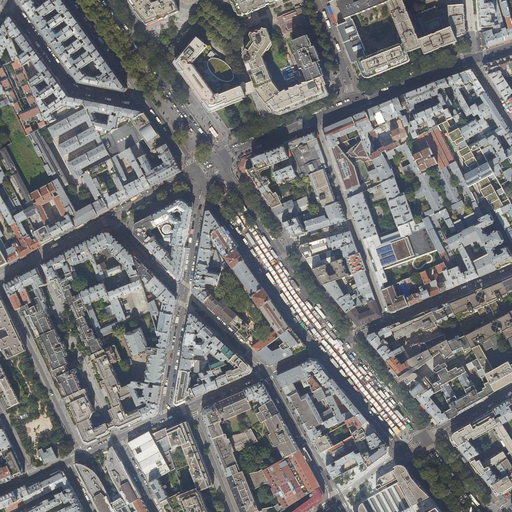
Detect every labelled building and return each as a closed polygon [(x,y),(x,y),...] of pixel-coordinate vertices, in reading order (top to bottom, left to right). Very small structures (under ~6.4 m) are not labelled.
[(49,0),(38,8),(34,4),(37,2),(37,1),(36,0),(32,0),(23,7),(26,11),(32,19),(59,0),(49,0)] [(35,23),(42,32),(71,11),(65,3),(63,0),(59,0),(32,19),(35,23)] [(128,0),(141,18),(147,25),(170,15),(179,12),(174,0),(161,0),(153,3),(150,0),(128,0)] [(232,0),(232,2),(234,3),(239,16),(240,15),(243,16),(244,14),(246,14),(249,13),(250,11),(253,10),(256,9),(264,6),(267,5),(265,0),(232,0)] [(347,22),(345,18),(338,1),(337,0),(333,0),(329,2),(329,3),(339,25),(347,22)] [(341,0),(338,1),(345,18),(351,16),(356,14),(368,10),(388,2),(392,0),(341,0)] [(422,47),(419,39),(413,23),(410,16),(407,9),(403,0),(392,0),(388,2),(404,43),(408,53),(422,47)] [(478,0),(480,9),(495,8),(493,2),(485,2),(485,0),(478,0)] [(492,0),(493,2),(495,8),(496,13),(498,19),(500,24),(502,32),(504,41),(511,39),(511,38),(511,20),(511,18),(510,15),(506,0),(492,0)] [(452,27),(456,37),(462,34),(464,35),(466,32),(464,4),(456,5),(448,6),(448,9),(452,27)] [(452,27),(448,9),(443,11),(441,8),(437,10),(435,7),(421,11),(422,14),(423,16),(418,18),(426,37),(452,27)] [(307,24),(300,8),(295,10),(287,13),(277,18),(279,24),(284,34),(304,25),(306,25),(307,24)] [(492,19),(491,13),(496,13),(495,8),(480,9),(481,26),(481,27),(490,27),(491,27),(500,24),(498,19),(492,19)] [(48,40),(51,45),(80,24),(76,19),(71,11),(42,32),(48,40)] [(5,23),(9,33),(10,36),(12,41),(15,39),(15,38),(14,37),(15,36),(18,39),(25,34),(19,26),(12,16),(8,17),(6,20),(5,23)] [(353,62),(367,57),(364,50),(366,50),(353,18),(352,19),(351,16),(345,18),(347,22),(339,25),(340,28),(344,40),(347,47),(352,59),(353,62)] [(0,67),(3,66),(0,60),(0,59),(6,48),(8,47),(14,61),(20,58),(19,56),(12,41),(10,36),(9,36),(10,39),(8,40),(7,37),(9,33),(5,23),(0,33),(0,67)] [(55,50),(60,58),(90,37),(84,29),(80,24),(51,45),(55,50)] [(493,35),(502,32),(500,24),(491,27),(490,27),(491,30),(493,35)] [(419,39),(422,47),(425,54),(429,53),(432,51),(433,51),(457,41),(456,37),(452,27),(426,37),(423,38),(419,39)] [(273,82),(263,57),(272,42),(267,28),(265,29),(263,28),(262,30),(260,31),(257,30),(256,33),(254,34),(252,32),(251,35),(250,35),(253,40),(251,43),(243,54),(245,55),(244,56),(244,57),(244,58),(245,59),(246,61),(246,63),(254,81),(257,88),(258,91),(267,103),(281,93),(273,82)] [(491,30),(490,30),(481,34),(482,45),(485,47),(492,45),(504,41),(502,32),(493,35),(491,30)] [(25,34),(18,39),(17,40),(25,51),(19,56),(20,58),(21,61),(36,50),(32,44),(25,34)] [(303,68),(309,82),(321,77),(324,76),(323,73),(319,62),(321,61),(318,54),(318,53),(315,46),(313,47),(308,35),(295,40),(292,41),(294,46),(293,46),(295,51),(296,50),(297,53),(295,54),(300,69),(303,68)] [(246,95),(248,94),(250,94),(253,92),(258,91),(257,88),(254,81),(246,84),(245,83),(244,83),(243,83),(242,84),(242,85),(241,82),(214,92),(201,74),(204,72),(205,71),(205,70),(202,66),(198,63),(203,58),(211,48),(197,36),(175,62),(175,63),(175,64),(176,65),(193,89),(210,113),(211,113),(212,112),(214,111),(244,100),(243,98),(246,96),(246,95)] [(70,71),(85,60),(99,50),(94,43),(90,37),(60,58),(67,66),(70,71)] [(367,57),(353,62),(359,77),(362,76),(363,79),(384,71),(390,68),(395,66),(410,60),(408,53),(404,43),(401,44),(400,43),(387,48),(382,51),(378,52),(367,57)] [(40,55),(36,50),(21,61),(24,66),(31,60),(33,62),(32,63),(33,65),(34,64),(35,66),(44,60),(40,55)] [(105,58),(99,50),(85,60),(88,64),(94,60),(97,64),(96,65),(99,69),(108,62),(105,58)] [(244,83),(245,83),(241,82),(237,71),(213,50),(205,60),(203,58),(198,63),(202,66),(205,70),(205,71),(204,72),(201,74),(214,92),(241,82),(242,85),(242,84),(243,83),(244,83)] [(489,75),(500,70),(511,65),(511,55),(499,60),(485,64),(483,66),(489,75)] [(21,61),(20,58),(14,61),(12,61),(33,106),(24,110),(3,66),(0,67),(0,81),(0,82),(10,101),(27,136),(31,134),(39,129),(49,124),(45,114),(38,99),(31,84),(30,80),(24,66),(21,61)] [(44,60),(35,66),(40,72),(30,80),(31,84),(51,70),(47,65),(44,60)] [(88,64),(85,60),(70,71),(75,79),(78,82),(80,83),(88,76),(86,72),(85,73),(81,69),(88,64)] [(111,67),(108,62),(99,69),(101,72),(102,71),(104,73),(101,75),(100,74),(97,77),(88,76),(80,83),(99,87),(100,82),(109,76),(110,75),(115,72),(111,67)] [(511,65),(500,70),(504,78),(505,77),(504,76),(506,75),(507,77),(511,74),(511,65)] [(479,82),(471,69),(464,72),(459,74),(470,94),(471,95),(474,100),(479,97),(479,96),(480,96),(486,92),(479,82)] [(31,84),(38,99),(60,83),(54,75),(51,70),(31,84)] [(506,101),(511,97),(511,90),(504,78),(500,70),(489,75),(492,80),(500,92),(506,101)] [(118,76),(115,72),(110,75),(111,77),(110,78),(109,76),(100,82),(99,87),(106,88),(113,89),(125,92),(126,90),(127,89),(118,76)] [(453,76),(452,76),(459,89),(461,88),(465,91),(465,92),(466,96),(468,96),(470,94),(459,74),(453,76)] [(452,86),(462,107),(467,116),(468,116),(471,122),(459,128),(472,151),(474,150),(480,147),(483,146),(489,142),(487,139),(484,134),(484,133),(478,122),(475,116),(470,107),(468,104),(465,99),(459,89),(452,76),(445,78),(450,87),(452,86)] [(313,100),(327,94),(321,77),(309,82),(306,83),(298,86),(281,93),(267,103),(272,111),(279,112),(280,113),(290,109),(313,100)] [(444,79),(435,83),(447,104),(448,107),(453,105),(450,100),(448,95),(451,94),(447,87),(450,87),(445,78),(444,79)] [(0,107),(9,103),(8,102),(10,101),(0,82),(0,81),(0,107)] [(38,99),(45,114),(70,96),(66,91),(60,83),(38,99)] [(415,114),(415,115),(420,126),(428,122),(431,129),(438,125),(439,125),(436,118),(445,114),(448,120),(454,117),(451,112),(449,108),(445,109),(443,105),(447,104),(435,83),(415,91),(404,95),(411,112),(417,109),(415,105),(417,104),(418,106),(419,107),(423,105),(423,104),(423,102),(439,95),(440,97),(439,98),(441,102),(438,104),(438,105),(431,108),(431,106),(429,107),(430,108),(415,114)] [(484,102),(477,106),(486,121),(492,116),(497,125),(504,120),(495,106),(486,92),(480,96),(484,102)] [(421,128),(420,126),(415,115),(411,117),(409,113),(411,113),(411,112),(404,95),(401,97),(398,98),(403,110),(406,116),(410,125),(410,127),(414,126),(414,127),(411,128),(415,138),(417,137),(420,135),(418,129),(421,128)] [(471,95),(465,99),(468,104),(474,100),(471,95)] [(75,97),(70,96),(45,114),(49,124),(57,119),(53,113),(64,105),(78,108),(85,104),(86,99),(75,97)] [(397,98),(392,100),(404,127),(410,125),(406,116),(404,117),(402,115),(401,111),(403,110),(398,98),(397,98)] [(96,101),(86,99),(85,104),(91,118),(94,123),(98,121),(94,113),(97,112),(100,113),(102,102),(96,101)] [(397,147),(407,142),(410,140),(404,127),(392,100),(387,102),(379,106),(387,124),(397,147)] [(107,103),(102,102),(100,113),(110,115),(109,123),(98,121),(94,123),(95,126),(97,131),(106,132),(107,130),(113,131),(118,105),(107,103)] [(49,128),(53,135),(54,138),(63,133),(82,123),(87,120),(91,118),(85,104),(78,108),(80,111),(49,128)] [(476,104),(470,107),(475,116),(478,114),(482,119),(478,122),(484,133),(491,129),(486,121),(477,106),(476,104)] [(130,108),(118,105),(113,131),(118,128),(120,118),(121,118),(121,120),(124,121),(125,117),(129,118),(128,122),(132,120),(145,113),(144,111),(143,110),(130,108)] [(366,111),(374,129),(387,124),(379,106),(373,108),(366,111)] [(459,107),(451,112),(454,117),(460,113),(458,110),(459,108),(459,107)] [(460,108),(459,108),(458,110),(460,113),(454,117),(457,122),(464,118),(461,113),(462,113),(460,108)] [(360,135),(374,129),(366,111),(357,115),(352,117),(358,130),(360,135)] [(152,151),(153,151),(158,148),(166,144),(159,134),(145,113),(132,120),(144,138),(152,151)] [(347,134),(358,130),(352,117),(344,120),(323,129),(330,148),(340,144),(338,138),(347,134)] [(87,120),(91,128),(95,126),(94,123),(91,118),(87,120)] [(138,142),(144,138),(132,120),(128,122),(118,128),(113,131),(101,137),(104,145),(111,158),(131,148),(137,160),(146,155),(147,154),(138,142)] [(451,126),(447,120),(446,121),(443,123),(449,134),(451,133),(454,139),(457,145),(459,144),(462,150),(460,151),(471,171),(480,166),(471,152),(472,151),(459,128),(457,123),(451,126)] [(511,147),(511,146),(511,131),(511,130),(504,120),(497,125),(500,129),(492,133),(493,135),(496,140),(504,135),(511,147)] [(374,159),(394,149),(397,147),(387,124),(374,129),(360,135),(361,135),(370,157),(372,156),(374,159)] [(453,210),(460,207),(464,205),(453,182),(449,174),(446,166),(447,165),(449,165),(464,196),(465,196),(469,202),(472,209),(473,208),(474,210),(475,212),(480,209),(479,207),(478,206),(470,189),(469,187),(463,176),(438,125),(431,129),(430,130),(423,133),(427,141),(430,148),(433,155),(435,157),(438,164),(438,165),(439,166),(435,171),(453,210)] [(96,139),(100,136),(97,131),(95,126),(91,128),(59,146),(64,156),(73,151),(91,141),(93,140),(96,139)] [(53,182),(70,216),(76,213),(74,209),(65,191),(62,186),(64,185),(68,183),(58,165),(44,139),(39,129),(31,134),(37,146),(34,147),(40,157),(43,155),(48,165),(44,166),(50,176),(53,174),(56,180),(53,182)] [(315,132),(302,137),(304,143),(317,138),(315,132)] [(423,133),(421,134),(420,135),(417,137),(420,144),(427,141),(423,133)] [(345,191),(360,185),(355,166),(353,164),(360,161),(364,162),(371,160),(370,157),(361,135),(356,137),(359,144),(353,148),(348,141),(350,140),(347,134),(338,138),(340,144),(330,148),(330,151),(335,163),(337,169),(340,178),(345,191)] [(489,142),(501,163),(507,159),(503,152),(496,140),(493,135),(487,139),(489,142)] [(96,139),(93,140),(98,148),(100,147),(104,145),(101,137),(100,136),(96,139)] [(318,140),(317,138),(304,143),(302,137),(295,140),(284,145),(289,159),(292,166),(293,168),(296,166),(301,178),(306,176),(310,175),(324,169),(327,167),(325,161),(318,140)] [(394,149),(396,154),(404,151),(406,156),(407,157),(408,158),(410,164),(403,168),(407,177),(415,173),(421,187),(413,190),(417,199),(425,196),(432,209),(424,213),(426,217),(434,214),(440,211),(418,165),(416,163),(413,156),(407,142),(397,147),(394,149)] [(504,168),(501,163),(489,142),(483,146),(484,148),(481,150),(485,156),(491,152),(495,159),(488,162),(494,173),(496,177),(501,174),(501,173),(503,171),(502,169),(504,168)] [(162,158),(165,163),(174,158),(168,145),(167,144),(166,144),(158,148),(153,151),(155,153),(153,153),(156,159),(160,156),(161,158),(162,158)] [(111,158),(104,145),(100,147),(98,148),(96,149),(78,159),(68,164),(76,178),(84,175),(85,177),(91,173),(89,170),(111,159),(111,158)] [(266,152),(271,166),(277,164),(281,162),(289,159),(284,145),(275,148),(266,152)] [(24,211),(28,218),(31,217),(33,216),(40,212),(30,194),(5,147),(0,150),(5,160),(3,161),(8,171),(10,170),(14,176),(12,178),(17,187),(19,185),(28,202),(26,203),(29,208),(27,209),(24,211)] [(510,165),(511,163),(511,147),(503,152),(507,159),(510,165)] [(141,193),(152,187),(137,160),(131,148),(111,158),(111,159),(130,199),(141,193)] [(430,156),(433,155),(430,148),(413,156),(416,163),(421,160),(423,160),(423,162),(423,163),(418,165),(440,211),(446,209),(447,208),(441,195),(439,196),(428,171),(427,171),(426,169),(438,164),(435,157),(431,159),(430,156)] [(396,154),(394,149),(374,159),(376,165),(367,169),(368,172),(371,180),(379,176),(381,182),(382,183),(395,178),(394,176),(392,171),(392,169),(393,169),(389,160),(394,158),(393,156),(396,154)] [(261,170),(271,166),(266,152),(260,154),(257,155),(245,160),(244,165),(252,177),(260,189),(271,205),(273,208),(283,203),(261,170)] [(244,165),(245,160),(257,155),(256,154),(243,159),(242,163),(241,167),(249,179),(252,177),(244,165)] [(181,171),(174,158),(165,163),(154,169),(146,155),(137,160),(152,187),(164,180),(181,171)] [(103,198),(109,210),(120,204),(130,199),(111,159),(89,170),(91,173),(103,198)] [(289,159),(281,162),(283,165),(285,164),(287,168),(292,166),(289,159)] [(479,182),(494,173),(488,162),(480,166),(471,171),(472,171),(463,176),(469,187),(479,182)] [(271,166),(274,173),(279,171),(277,164),(271,166)] [(298,179),(280,186),(274,173),(271,166),(261,170),(283,203),(304,195),(298,179)] [(280,186),(298,179),(297,177),(295,173),(293,168),(292,166),(287,168),(279,171),(274,173),(280,186)] [(325,207),(337,203),(334,195),(330,184),(324,169),(310,175),(311,178),(315,190),(319,202),(322,201),(325,207)] [(103,198),(91,173),(85,177),(80,179),(90,197),(94,195),(96,200),(97,201),(89,206),(84,209),(76,213),(70,216),(76,227),(77,228),(90,220),(95,218),(109,210),(103,198)] [(495,211),(511,204),(508,199),(502,203),(498,196),(505,192),(502,188),(496,191),(490,182),(497,178),(496,177),(494,173),(479,182),(495,211)] [(398,227),(415,220),(404,192),(401,194),(395,178),(382,183),(398,227)] [(71,230),(76,227),(70,216),(53,182),(30,194),(40,212),(47,226),(54,239),(71,230)] [(348,199),(363,192),(362,190),(360,185),(345,191),(347,197),(348,199)] [(3,186),(0,188),(0,191),(11,211),(16,209),(3,186)] [(478,206),(482,204),(473,189),(472,188),(470,189),(478,206)] [(0,246),(9,263),(19,258),(32,251),(25,237),(14,216),(11,211),(0,191),(0,246)] [(363,192),(348,199),(352,211),(358,226),(363,240),(378,234),(363,192)] [(283,223),(297,218),(296,216),(312,210),(305,194),(304,195),(283,203),(273,208),(276,213),(282,222),(283,223)] [(20,213),(14,216),(25,237),(32,251),(39,247),(43,245),(38,237),(36,232),(32,224),(28,226),(35,239),(32,240),(29,234),(28,235),(21,222),(28,218),(24,211),(18,199),(14,202),(20,213)] [(159,226),(177,217),(179,218),(174,245),(185,247),(186,245),(189,227),(192,207),(191,205),(183,200),(181,199),(179,201),(168,206),(163,209),(152,215),(159,226)] [(329,219),(332,225),(347,220),(343,211),(340,201),(337,203),(325,207),(326,211),(329,219)] [(511,205),(511,204),(495,211),(511,243),(511,229),(503,213),(508,211),(511,218),(511,205)] [(304,220),(326,211),(325,207),(302,216),(304,220)] [(453,223),(446,209),(440,211),(434,214),(459,263),(460,265),(468,281),(471,280),(479,277),(458,234),(453,236),(452,234),(457,231),(453,223)] [(466,229),(461,219),(453,223),(457,231),(458,234),(479,277),(490,272),(497,269),(485,245),(484,243),(473,222),(484,217),(480,209),(475,212),(464,217),(469,228),(468,228),(466,229)] [(214,232),(222,227),(220,225),(210,210),(206,211),(204,225),(203,233),(211,234),(211,233),(212,229),(213,229),(213,228),(214,230),(213,231),(214,232)] [(490,213),(484,217),(473,222),(484,243),(488,241),(489,243),(485,245),(497,269),(511,262),(511,255),(508,248),(505,247),(501,249),(502,251),(496,254),(494,250),(495,249),(494,247),(500,244),(501,244),(501,243),(503,242),(504,240),(499,231),(497,230),(496,231),(495,230),(494,230),(494,231),(494,232),(488,234),(487,232),(485,233),(482,228),(493,223),(494,221),(490,213)] [(426,217),(423,219),(438,250),(444,262),(445,264),(450,262),(449,260),(452,259),(455,265),(459,263),(434,214),(426,217)] [(152,230),(159,226),(152,215),(151,216),(135,224),(135,228),(134,234),(146,246),(148,243),(156,241),(158,240),(155,236),(151,233),(152,230)] [(319,229),(332,225),(329,219),(326,218),(325,215),(305,222),(309,232),(319,229)] [(383,232),(393,228),(388,215),(378,219),(383,232)] [(304,220),(302,216),(297,218),(283,223),(287,230),(290,235),(294,236),(309,232),(305,222),(304,220)] [(177,217),(159,226),(166,238),(166,244),(174,245),(179,218),(177,217)] [(376,277),(379,285),(380,287),(381,290),(384,289),(382,284),(388,282),(384,270),(416,258),(416,259),(415,259),(414,260),(413,262),(413,264),(413,266),(414,267),(416,268),(418,269),(419,269),(420,268),(422,268),(423,266),(425,265),(427,264),(430,263),(431,262),(432,261),(432,260),(432,259),(432,258),(431,257),(430,255),(429,255),(428,255),(426,255),(426,254),(438,250),(423,219),(422,217),(415,220),(398,227),(393,228),(383,232),(378,234),(363,240),(376,277)] [(54,239),(47,226),(40,229),(38,230),(36,232),(38,237),(43,245),(45,244),(54,239)] [(236,249),(222,227),(214,232),(211,234),(212,238),(212,239),(225,256),(224,256),(227,260),(223,263),(220,258),(219,259),(222,268),(221,271),(230,265),(232,267),(233,268),(251,295),(255,301),(265,315),(273,327),(275,331),(264,338),(252,347),(258,352),(266,346),(280,336),(291,328),(271,300),(267,293),(263,288),(244,261),(245,260),(242,256),(240,253),(236,249)] [(130,277),(139,274),(133,254),(130,251),(128,249),(126,247),(124,245),(110,231),(106,231),(104,232),(96,237),(87,241),(92,255),(97,253),(108,247),(112,253),(120,262),(123,263),(125,265),(130,277)] [(335,236),(326,238),(330,251),(332,250),(333,251),(341,248),(345,258),(347,257),(359,254),(351,231),(335,236)] [(212,238),(211,234),(203,233),(202,240),(200,248),(212,250),(213,250),(213,247),(212,247),(212,246),(211,244),(210,244),(211,239),(212,238)] [(312,255),(313,257),(330,251),(326,238),(301,246),(299,249),(304,255),(306,259),(310,258),(310,255),(312,255)] [(78,246),(64,253),(72,273),(76,282),(79,281),(73,265),(89,259),(91,259),(97,273),(95,274),(98,281),(99,282),(103,281),(102,279),(97,266),(92,255),(87,241),(78,246)] [(170,254),(156,241),(148,243),(146,246),(152,252),(162,262),(169,254),(170,254)] [(183,263),(185,247),(174,245),(173,254),(174,258),(173,259),(169,254),(162,262),(177,277),(179,276),(180,276),(183,263)] [(0,246),(0,267),(7,263),(9,263),(0,246)] [(211,252),(212,250),(200,248),(199,256),(198,264),(209,265),(211,257),(212,257),(213,252),(211,252)] [(213,266),(222,268),(219,259),(216,250),(215,250),(213,266)] [(310,258),(306,259),(309,264),(313,269),(336,261),(335,258),(334,254),(333,251),(332,250),(330,251),(313,257),(310,258)] [(67,275),(72,273),(64,253),(54,259),(43,265),(50,282),(54,280),(66,275),(65,274),(59,276),(57,271),(58,269),(64,267),(67,275)] [(97,266),(101,264),(97,253),(92,255),(97,266)] [(148,269),(133,254),(139,274),(139,275),(141,275),(144,278),(143,279),(145,281),(142,284),(143,288),(155,276),(148,269)] [(361,259),(359,254),(347,257),(353,274),(355,273),(364,270),(361,259)] [(343,263),(343,261),(342,259),(341,259),(336,261),(313,269),(319,278),(323,285),(336,280),(348,275),(348,273),(346,273),(345,269),(346,269),(345,266),(344,266),(343,263)] [(110,276),(108,270),(105,262),(101,264),(97,266),(102,279),(110,276)] [(447,269),(445,264),(444,262),(429,269),(430,271),(436,268),(437,267),(439,272),(433,275),(435,280),(436,282),(442,279),(440,274),(440,273),(447,269)] [(212,266),(209,265),(198,264),(197,269),(196,275),(201,276),(201,273),(204,274),(203,276),(219,279),(221,273),(209,271),(209,270),(208,269),(208,268),(212,269),(212,266)] [(447,269),(440,273),(440,274),(444,273),(446,277),(442,279),(447,290),(459,285),(468,281),(460,265),(448,270),(447,269)] [(108,270),(110,276),(122,271),(119,266),(118,266),(108,270)] [(31,271),(20,276),(26,288),(27,291),(29,289),(28,285),(33,283),(35,287),(31,288),(32,289),(32,290),(37,288),(40,286),(45,284),(37,267),(31,271)] [(251,295),(233,268),(232,267),(230,269),(249,296),(251,295)] [(364,270),(355,273),(360,288),(369,283),(365,272),(364,270)] [(426,270),(420,273),(425,284),(431,281),(430,279),(429,279),(426,270)] [(95,354),(104,350),(99,338),(80,292),(76,282),(72,273),(67,275),(66,275),(54,280),(60,292),(65,302),(68,300),(73,310),(80,326),(81,326),(84,332),(83,333),(84,336),(86,340),(87,339),(88,340),(88,341),(90,346),(89,346),(93,355),(95,354)] [(348,295),(360,288),(355,273),(353,274),(348,275),(336,280),(345,296),(348,295)] [(425,284),(420,273),(413,276),(415,281),(420,279),(422,283),(419,284),(420,287),(419,287),(421,291),(419,292),(422,300),(424,300),(430,297),(425,284)] [(139,274),(130,277),(132,283),(141,280),(139,275),(139,274)] [(203,276),(201,276),(196,275),(195,281),(194,287),(205,289),(207,289),(207,287),(207,286),(205,286),(206,285),(207,284),(207,283),(214,284),(213,290),(215,290),(218,285),(219,279),(203,276)] [(511,275),(501,280),(508,293),(511,291),(511,275)] [(21,291),(26,288),(20,276),(15,279),(4,285),(10,297),(17,293),(15,291),(20,288),(21,291)] [(155,276),(143,288),(145,292),(149,292),(152,290),(159,298),(168,289),(162,283),(155,276)] [(419,292),(415,281),(413,276),(399,282),(402,291),(403,292),(409,306),(416,303),(422,300),(419,292)] [(447,290),(442,279),(436,282),(441,292),(446,290),(447,290)] [(117,298),(120,297),(127,295),(130,294),(132,293),(143,288),(142,284),(141,280),(132,283),(129,285),(127,285),(124,286),(108,293),(110,299),(111,301),(117,298)] [(345,296),(336,280),(323,285),(330,293),(337,301),(345,296)] [(435,280),(431,281),(425,284),(430,297),(436,294),(440,293),(441,292),(436,282),(435,280)] [(488,285),(488,286),(485,287),(482,289),(482,291),(483,291),(484,291),(485,292),(486,293),(486,294),(487,295),(487,297),(486,298),(486,299),(489,304),(496,301),(498,300),(499,301),(501,302),(501,301),(502,300),(502,299),(502,298),(508,294),(508,293),(501,280),(488,285)] [(384,289),(381,290),(384,299),(389,311),(392,313),(400,309),(409,306),(403,292),(402,293),(403,295),(397,297),(395,292),(399,292),(402,291),(399,282),(384,289)] [(375,299),(371,287),(369,283),(360,288),(348,295),(355,307),(358,305),(363,304),(367,302),(375,299)] [(104,284),(80,292),(99,338),(122,328),(121,326),(119,322),(112,304),(105,307),(107,313),(110,313),(110,316),(100,320),(103,327),(101,328),(90,302),(102,297),(104,302),(110,299),(108,293),(104,284)] [(41,287),(40,286),(37,288),(32,290),(32,289),(29,289),(27,291),(32,302),(45,296),(42,289),(41,287)] [(214,291),(215,290),(213,290),(212,292),(210,291),(211,291),(206,291),(205,291),(205,290),(205,289),(194,287),(193,290),(194,293),(194,294),(200,299),(204,303),(214,291)] [(32,302),(27,291),(26,288),(21,291),(17,293),(10,297),(14,305),(16,309),(20,308),(22,307),(32,302)] [(175,296),(168,289),(159,298),(155,300),(148,304),(152,313),(152,315),(153,315),(162,313),(174,314),(175,306),(176,300),(176,298),(175,296)] [(228,304),(214,291),(204,303),(218,315),(241,337),(244,340),(248,335),(247,333),(247,332),(247,330),(248,328),(229,311),(231,311),(232,311),(232,310),(233,309),(232,307),(228,304)] [(477,292),(468,293),(453,300),(449,302),(455,315),(463,312),(463,313),(470,311),(471,313),(472,314),(473,313),(474,312),(474,311),(474,310),(477,309),(484,307),(481,301),(480,301),(479,301),(478,300),(477,299),(476,298),(476,297),(476,296),(476,294),(477,293),(477,292)] [(146,297),(148,304),(155,300),(151,294),(146,297)] [(0,345),(7,359),(26,350),(25,348),(23,343),(2,300),(0,295),(0,345)] [(355,307),(348,295),(345,296),(337,301),(341,306),(346,312),(355,307)] [(41,334),(55,328),(49,316),(48,312),(46,309),(50,307),(45,296),(32,302),(22,307),(23,310),(24,310),(25,312),(27,315),(27,317),(30,316),(33,322),(30,323),(34,331),(36,337),(41,334)] [(117,298),(111,301),(112,304),(119,322),(126,319),(120,304),(119,302),(120,302),(121,300),(120,298),(120,297),(117,298)] [(376,301),(375,299),(367,302),(368,305),(369,308),(370,310),(361,314),(359,311),(360,310),(358,305),(355,307),(346,312),(351,318),(358,326),(382,317),(376,301)] [(265,315),(255,301),(253,302),(271,328),(273,327),(265,315)] [(499,307),(496,301),(489,304),(492,311),(499,307)] [(455,315),(449,302),(440,305),(431,309),(438,322),(455,315)] [(480,316),(487,313),(484,307),(477,309),(480,316)] [(397,340),(423,326),(424,327),(423,328),(423,329),(424,330),(424,331),(425,331),(427,330),(437,326),(436,323),(438,322),(431,309),(428,310),(424,311),(402,321),(390,326),(394,335),(397,340)] [(503,316),(500,309),(493,313),(496,319),(503,316)] [(507,340),(508,339),(511,336),(511,333),(511,334),(511,333),(511,311),(503,316),(496,319),(497,321),(499,321),(500,322),(501,322),(502,323),(502,324),(502,325),(503,326),(503,327),(502,329),(503,331),(507,340)] [(162,313),(160,320),(159,329),(157,330),(157,331),(171,333),(172,324),(174,314),(162,313)] [(187,327),(186,333),(197,334),(198,335),(207,326),(200,319),(193,313),(189,314),(187,327)] [(485,326),(492,322),(488,315),(481,319),(485,326)] [(492,322),(485,326),(470,333),(465,335),(471,346),(470,346),(471,347),(471,348),(476,346),(474,342),(476,341),(476,342),(477,343),(478,343),(479,343),(498,334),(497,332),(496,332),(494,331),(493,330),(492,329),(492,328),(492,327),(492,325),(492,324),(492,322)] [(213,331),(207,326),(198,335),(199,337),(201,337),(204,339),(204,340),(203,342),(202,341),(201,342),(201,343),(203,349),(209,344),(212,340),(217,335),(213,331)] [(388,343),(384,339),(394,335),(390,326),(375,332),(369,335),(368,339),(377,350),(378,351),(384,346),(385,347),(387,345),(388,345),(388,343)] [(150,348),(142,327),(140,328),(124,334),(133,356),(138,353),(150,348)] [(55,328),(41,334),(44,341),(42,342),(54,367),(52,368),(54,371),(71,363),(67,355),(68,355),(66,352),(66,350),(65,349),(67,348),(65,343),(64,341),(62,341),(59,335),(55,328)] [(305,349),(306,346),(296,333),(291,328),(280,336),(284,342),(279,346),(281,348),(271,352),(266,346),(258,352),(264,358),(270,363),(273,363),(277,362),(305,349)] [(171,333),(157,331),(159,335),(162,336),(162,338),(160,339),(161,343),(157,344),(157,347),(168,349),(170,341),(171,333)] [(196,340),(197,334),(186,333),(185,339),(184,346),(190,347),(194,348),(203,349),(201,343),(197,343),(196,340)] [(417,355),(447,341),(444,334),(425,342),(421,342),(418,343),(415,344),(412,345),(417,355)] [(222,339),(217,335),(212,340),(214,342),(212,344),(210,345),(209,344),(203,349),(206,356),(210,352),(215,357),(220,352),(218,350),(220,348),(221,350),(227,344),(222,339)] [(465,335),(460,338),(458,339),(459,338),(459,336),(458,335),(457,335),(456,336),(456,337),(447,341),(454,354),(463,349),(464,350),(466,349),(471,347),(470,346),(471,346),(465,335)] [(476,346),(471,348),(477,359),(489,382),(490,384),(495,392),(497,390),(498,390),(499,391),(511,384),(511,366),(511,364),(496,336),(490,339),(476,346)] [(429,360),(440,353),(443,357),(445,359),(448,356),(449,357),(454,354),(447,341),(417,355),(407,360),(411,367),(398,375),(402,380),(404,379),(429,360)] [(227,344),(221,350),(223,352),(221,353),(220,352),(215,357),(219,360),(210,364),(211,366),(213,370),(221,367),(226,364),(225,361),(227,359),(229,361),(230,361),(237,353),(232,349),(227,344)] [(7,359),(0,345),(0,391),(6,403),(8,406),(9,409),(21,403),(27,399),(24,393),(17,378),(12,369),(7,359)] [(110,364),(112,363),(117,361),(122,359),(115,345),(111,347),(104,350),(110,364)] [(403,352),(401,347),(393,351),(391,351),(387,345),(385,347),(384,346),(378,351),(383,357),(387,361),(395,356),(396,355),(403,352)] [(190,350),(190,347),(184,346),(183,352),(182,358),(198,360),(199,359),(196,358),(196,357),(194,357),(194,356),(195,356),(196,356),(197,355),(197,354),(202,355),(201,361),(202,361),(208,362),(209,362),(206,356),(203,349),(194,348),(194,350),(190,350)] [(165,370),(168,352),(168,349),(157,347),(153,347),(150,348),(138,353),(140,355),(141,356),(142,355),(143,354),(143,353),(144,353),(149,354),(148,361),(147,361),(145,375),(144,375),(143,383),(162,386),(165,370)] [(104,350),(95,354),(96,356),(98,359),(95,360),(104,379),(117,374),(112,363),(110,364),(104,350)] [(213,370),(211,370),(213,376),(215,379),(218,387),(221,386),(233,381),(243,377),(250,373),(251,373),(252,371),(252,370),(252,369),(252,367),(251,366),(237,353),(230,361),(234,367),(234,370),(224,374),(221,367),(213,370)] [(398,375),(411,367),(407,360),(405,363),(403,364),(401,364),(395,356),(387,361),(391,367),(398,375)] [(201,361),(198,360),(182,358),(181,363),(180,369),(191,371),(192,363),(196,364),(194,372),(200,372),(202,361),(201,361)] [(325,369),(321,364),(317,359),(313,359),(307,361),(301,364),(308,379),(325,369)] [(484,384),(489,382),(477,359),(472,361),(466,364),(465,365),(469,371),(470,371),(475,369),(474,367),(475,367),(477,371),(481,378),(484,384)] [(208,363),(208,362),(202,361),(200,372),(203,380),(206,379),(208,382),(205,383),(209,392),(214,389),(218,387),(215,379),(212,380),(211,377),(213,376),(211,370),(213,370),(211,366),(208,366),(207,369),(209,373),(206,374),(205,372),(206,363),(208,363)] [(71,363),(54,371),(52,371),(55,378),(57,378),(58,380),(59,380),(66,395),(68,394),(69,396),(70,399),(72,402),(88,396),(90,395),(87,388),(82,390),(79,384),(80,383),(75,373),(78,372),(76,368),(74,369),(73,367),(71,363)] [(457,377),(466,372),(463,366),(461,367),(457,369),(456,367),(448,371),(446,367),(447,366),(445,363),(444,363),(440,365),(438,364),(435,367),(433,369),(433,370),(434,372),(435,372),(436,373),(437,372),(441,379),(432,384),(426,377),(417,384),(413,387),(410,390),(417,397),(418,399),(425,393),(432,389),(435,393),(441,390),(442,389),(440,386),(448,382),(457,377)] [(283,388),(293,384),(303,379),(306,385),(310,383),(308,379),(301,364),(292,368),(280,373),(279,374),(278,376),(277,378),(283,388)] [(188,392),(191,371),(180,369),(178,382),(174,403),(176,404),(177,405),(179,404),(186,402),(186,397),(190,395),(192,399),(196,397),(192,388),(190,388),(189,392),(188,392)] [(322,387),(324,385),(333,378),(328,373),(325,369),(308,379),(310,383),(313,390),(314,392),(322,387)] [(467,395),(476,390),(470,380),(469,381),(467,378),(468,377),(466,372),(457,377),(467,395)] [(413,380),(417,377),(417,375),(417,374),(416,373),(415,373),(414,373),(404,379),(405,380),(406,383),(407,384),(409,384),(413,380)] [(117,374),(104,379),(101,380),(102,383),(109,397),(112,405),(113,406),(113,407),(121,404),(120,401),(117,394),(121,392),(119,389),(123,388),(117,374)] [(336,392),(351,411),(356,416),(361,413),(348,397),(333,378),(324,385),(326,388),(329,386),(331,389),(333,396),(336,395),(335,393),(336,392)] [(148,403),(159,404),(160,397),(162,386),(143,383),(133,381),(133,383),(129,384),(129,385),(133,395),(138,406),(141,405),(143,404),(142,402),(144,401),(146,401),(146,402),(148,403)] [(252,407),(254,410),(260,407),(272,400),(263,383),(260,382),(253,385),(244,389),(245,391),(249,401),(252,400),(253,402),(256,400),(255,399),(256,398),(259,403),(254,405),(252,400),(250,401),(252,407)] [(444,395),(448,405),(458,400),(448,382),(440,386),(442,389),(441,390),(442,392),(443,391),(445,395),(444,395)] [(490,384),(489,382),(484,384),(486,387),(485,387),(477,392),(476,390),(467,395),(458,400),(448,405),(451,409),(445,412),(449,420),(454,417),(483,400),(492,395),(495,393),(495,392),(490,384)] [(209,392),(205,383),(200,385),(199,384),(192,388),(196,397),(206,393),(209,392)] [(314,404),(309,392),(301,397),(297,391),(293,384),(283,388),(284,391),(287,396),(304,427),(307,432),(316,426),(324,422),(314,404)] [(120,401),(133,395),(129,385),(123,388),(119,389),(121,392),(117,394),(120,401)] [(314,404),(326,397),(325,393),(324,392),(322,387),(314,392),(313,390),(309,392),(314,404)] [(333,396),(331,389),(324,392),(325,393),(326,397),(331,408),(333,407),(335,411),(333,412),(335,416),(339,423),(340,426),(347,423),(346,421),(356,416),(351,411),(342,415),(333,396)] [(435,393),(432,389),(425,393),(418,399),(426,409),(438,424),(441,424),(448,420),(449,420),(445,412),(443,414),(441,412),(442,411),(433,400),(434,400),(437,403),(438,404),(440,403),(435,393)] [(224,420),(252,407),(250,401),(249,401),(245,391),(219,402),(215,404),(220,415),(223,423),(225,423),(224,420)] [(126,415),(139,409),(139,408),(138,406),(133,395),(120,401),(121,404),(126,415)] [(88,396),(72,402),(73,405),(71,406),(79,424),(91,418),(92,418),(93,413),(95,412),(94,408),(93,407),(92,405),(88,396)] [(493,409),(502,424),(511,418),(511,403),(510,400),(509,399),(500,404),(492,408),(493,409)] [(277,407),(272,400),(260,407),(261,410),(257,413),(262,422),(264,421),(264,422),(280,413),(277,407)] [(158,412),(159,404),(148,403),(148,406),(140,410),(144,420),(150,418),(155,415),(156,414),(158,412)] [(139,409),(126,415),(121,404),(113,407),(109,410),(109,411),(111,415),(113,418),(114,420),(113,421),(116,427),(117,426),(118,429),(119,428),(120,428),(121,430),(144,420),(140,410),(139,409)] [(241,471),(233,451),(234,451),(229,438),(223,423),(220,415),(215,404),(205,408),(203,411),(202,415),(203,418),(217,453),(223,468),(227,477),(241,471)] [(511,439),(502,424),(493,409),(490,411),(477,418),(468,423),(451,432),(451,436),(450,438),(457,447),(458,448),(468,441),(469,440),(470,438),(472,437),(474,440),(495,428),(496,431),(495,432),(505,448),(507,447),(511,456),(511,439)] [(294,440),(282,416),(280,413),(264,422),(271,433),(269,434),(276,446),(277,445),(284,458),(300,449),(294,440)] [(362,414),(361,413),(356,416),(346,421),(347,423),(349,427),(355,423),(358,426),(350,430),(352,434),(368,421),(362,414)] [(324,422),(316,426),(319,431),(321,429),(323,432),(323,433),(322,434),(324,436),(330,432),(328,428),(339,423),(335,416),(324,422)] [(91,418),(79,424),(76,425),(77,427),(83,441),(84,442),(87,443),(89,444),(110,436),(109,434),(110,433),(111,433),(110,430),(107,424),(107,423),(94,428),(94,427),(93,425),(94,425),(91,418)] [(111,429),(113,428),(115,427),(116,427),(113,421),(112,422),(111,423),(109,423),(108,424),(107,424),(110,430),(111,430),(111,429)] [(367,439),(377,433),(376,431),(372,427),(368,421),(352,434),(353,435),(357,443),(364,440),(367,439)] [(172,444),(173,448),(183,444),(190,464),(191,468),(190,468),(198,487),(199,491),(214,485),(209,472),(199,447),(196,439),(194,440),(191,430),(187,422),(172,428),(170,429),(167,430),(169,436),(172,443),(172,444)] [(319,431),(316,426),(307,432),(312,440),(313,442),(324,436),(322,434),(323,433),(323,432),(321,429),(319,431)] [(172,443),(169,436),(167,430),(162,430),(162,428),(154,433),(155,435),(154,436),(152,437),(149,431),(134,439),(128,443),(149,483),(159,478),(171,471),(175,469),(169,451),(173,448),(172,444),(172,443)] [(251,444),(246,432),(251,429),(251,428),(248,429),(247,428),(244,430),(245,431),(242,433),(232,435),(232,436),(229,438),(234,451),(238,449),(238,451),(246,445),(251,444)] [(0,429),(0,451),(2,451),(12,446),(6,433),(4,429),(2,429),(0,429)] [(258,440),(251,429),(246,432),(251,444),(258,440)] [(337,444),(330,432),(324,436),(313,442),(317,449),(318,452),(319,454),(337,444)] [(382,438),(377,433),(367,439),(372,449),(386,443),(382,438)] [(354,451),(359,448),(357,443),(353,435),(337,444),(319,454),(323,460),(326,466),(331,463),(336,461),(354,451)] [(473,440),(472,439),(468,441),(458,448),(464,455),(469,460),(474,457),(482,452),(477,446),(474,447),(470,442),(473,440)] [(364,440),(357,443),(359,448),(361,452),(362,454),(369,451),(364,440)] [(389,447),(386,443),(372,449),(369,451),(362,454),(365,462),(369,467),(388,453),(389,449),(389,447)] [(183,444),(173,448),(169,451),(175,469),(175,470),(190,464),(183,444)] [(2,451),(3,454),(6,453),(9,461),(7,462),(8,464),(14,477),(19,475),(24,473),(19,461),(12,446),(2,451)] [(56,456),(51,446),(51,447),(51,448),(48,449),(47,449),(48,451),(45,453),(42,448),(39,450),(45,464),(48,463),(57,458),(56,456)] [(108,495),(103,487),(101,482),(99,480),(98,478),(96,476),(94,473),(92,472),(91,471),(89,469),(86,467),(84,467),(82,466),(81,465),(76,464),(89,488),(101,511),(123,511),(122,508),(127,505),(131,503),(133,503),(140,499),(125,472),(112,448),(111,451),(110,453),(109,456),(109,458),(109,460),(109,462),(109,465),(110,467),(110,470),(111,474),(114,479),(126,500),(125,501),(123,498),(114,503),(115,506),(113,506),(108,495)] [(278,504),(282,511),(309,494),(312,491),(320,486),(316,480),(309,465),(301,451),(300,449),(284,458),(263,470),(268,481),(278,504)] [(481,475),(501,463),(508,459),(502,450),(482,463),(479,460),(477,461),(475,459),(474,457),(469,460),(470,462),(472,464),(481,475)] [(355,453),(354,451),(336,461),(337,463),(335,465),(333,467),(331,463),(326,466),(332,476),(333,479),(344,473),(341,468),(342,468),(342,467),(342,466),(342,465),(353,459),(354,460),(355,460),(356,460),(357,460),(359,465),(365,462),(362,454),(361,452),(358,453),(355,453)] [(511,467),(511,466),(511,465),(508,459),(501,463),(508,474),(511,480),(511,467)] [(508,474),(501,463),(481,475),(486,481),(490,486),(508,474)] [(8,464),(0,467),(0,483),(3,482),(14,477),(8,464)] [(408,469),(406,467),(405,466),(403,465),(401,465),(400,465),(399,465),(397,465),(394,467),(393,468),(388,472),(382,476),(380,477),(380,478),(379,479),(378,480),(378,481),(378,482),(378,483),(379,484),(376,486),(378,489),(398,478),(409,472),(408,469)] [(268,481),(263,470),(262,469),(259,472),(248,473),(248,475),(245,476),(249,488),(253,487),(253,488),(263,481),(268,481)] [(48,476),(39,480),(43,488),(66,476),(64,471),(62,471),(60,470),(48,476)] [(245,476),(242,471),(241,471),(227,477),(227,479),(240,511),(254,511),(258,510),(249,488),(245,476)] [(412,475),(411,475),(409,472),(398,478),(400,481),(379,492),(362,502),(363,502),(362,503),(361,504),(360,507),(360,509),(360,510),(360,511),(401,511),(413,506),(430,496),(414,477),(412,475)] [(507,492),(511,488),(511,480),(508,474),(490,486),(496,493),(498,495),(500,496),(503,494),(507,492)] [(71,484),(66,476),(43,488),(30,494),(25,496),(23,498),(18,500),(5,507),(7,511),(25,503),(27,507),(24,509),(23,508),(14,511),(22,511),(50,498),(55,495),(72,486),(71,484)] [(169,498),(159,478),(149,483),(153,489),(160,502),(165,500),(166,499),(169,498)] [(31,483),(26,486),(30,494),(43,488),(39,480),(31,483)] [(20,488),(14,491),(18,500),(23,498),(22,496),(24,494),(25,496),(30,494),(26,486),(20,488)] [(51,500),(50,498),(22,511),(76,511),(84,509),(78,499),(72,486),(55,495),(57,497),(51,500)] [(307,511),(315,506),(317,503),(319,500),(320,499),(322,498),(323,496),(323,495),(323,494),(323,492),(322,490),(320,486),(312,491),(314,494),(316,493),(316,494),(316,495),(316,496),(315,498),(295,511),(307,511)] [(179,495),(184,511),(207,511),(203,501),(201,496),(199,491),(198,487),(179,495)] [(0,509),(5,507),(18,500),(14,491),(0,496),(0,509)] [(184,511),(179,495),(178,493),(169,498),(166,499),(168,502),(169,505),(173,511),(184,511)] [(437,505),(430,496),(413,506),(401,511),(415,511),(419,510),(420,511),(421,511),(423,511),(429,509),(431,511),(438,506),(437,505)] [(149,511),(142,499),(141,498),(140,499),(133,503),(137,510),(135,511),(134,510),(133,511),(134,511),(131,511),(129,508),(133,506),(131,503),(127,505),(122,508),(123,511),(149,511)]
